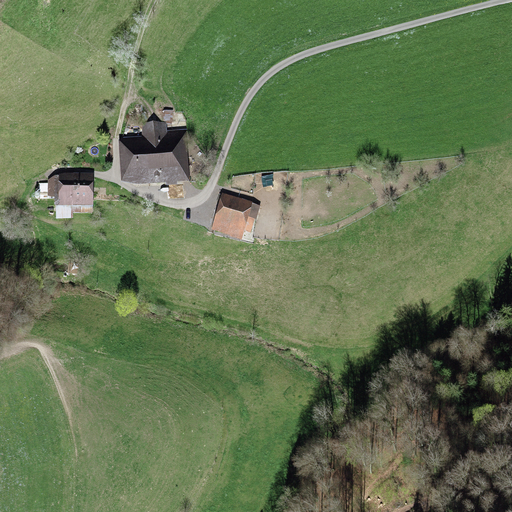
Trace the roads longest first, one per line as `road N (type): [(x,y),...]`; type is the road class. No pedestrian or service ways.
road 1 (track): [(506,0),(316,50),(273,70),(245,102),(206,192),(179,204),(117,180),(116,140),(154,0)]
road 2 (track): [(354,511),(429,431),(511,401)]
